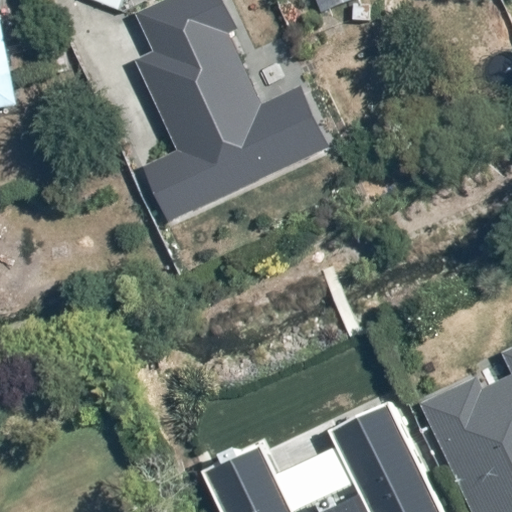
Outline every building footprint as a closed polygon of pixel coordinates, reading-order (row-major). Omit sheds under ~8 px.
[(0,0),(0,110),(18,109),(6,1),(0,1),(0,0)] [(179,151),(134,173),(160,228),(327,149),(296,83),(263,99),(219,8),(227,5),(224,0),(156,0),(135,10),(152,46),(133,55),(144,78),(179,151)] [(315,0),(322,15),(349,2),(357,19),(380,8),(376,0),(315,0)] [(511,511),(511,353),(422,401),(475,511),(511,511)] [(337,447),(277,475),(261,441),(203,469),(223,511),(448,511),(391,392),(325,423),(337,447)]
